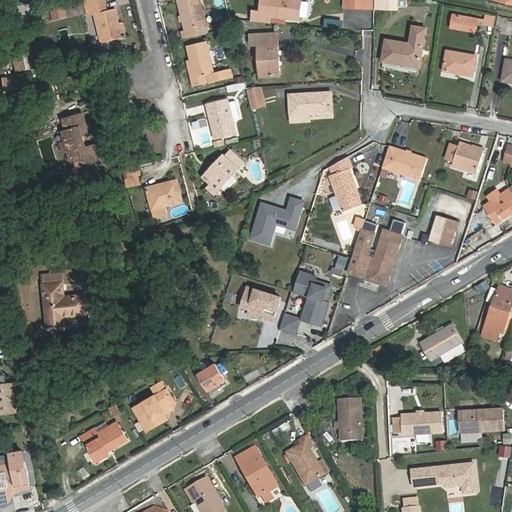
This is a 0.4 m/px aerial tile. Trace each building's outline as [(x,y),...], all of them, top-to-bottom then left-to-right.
[(100,10),(104,9),(101,0),(93,0),(84,2),(87,17),(95,15),(101,44),(121,38),(118,25),(115,10),(105,13),(101,13),(100,10)] [(182,0),(179,1),(186,33),(188,32),(189,39),(198,37),(196,30),(204,28),(206,28),(199,0),(182,0)] [(270,25),(270,18),(270,16),(282,17),(300,19),(302,0),(262,0),(261,14),(254,13),(252,23),(270,25)] [(400,10),(400,0),(379,0),(380,9),(400,10)] [(66,5),(50,8),(52,21),(68,18),(66,5)] [(482,25),(495,26),(496,15),(484,13),(482,25)] [(479,21),(455,16),(453,29),(476,33),(479,21)] [(326,17),(325,26),(343,29),(344,20),(326,17)] [(357,31),(364,24),(358,20),(352,27),(357,31)] [(205,35),(204,28),(196,30),(198,37),(205,35)] [(420,69),(427,31),(414,28),(411,46),(387,42),(384,62),(420,69)] [(262,78),(281,78),(278,34),(251,36),(252,46),(260,46),(262,78)] [(188,47),(191,61),(195,78),(191,79),(193,87),(207,84),(231,78),(229,69),(213,73),(206,43),(188,47)] [(477,58),(448,53),(445,72),(474,77),(477,58)] [(25,55),(13,57),(16,72),(28,70),(25,55)] [(195,78),(191,61),(187,62),(191,79),(195,78)] [(20,74),(2,76),(5,93),(23,90),(20,74)] [(253,110),(268,106),(262,85),(247,89),(253,110)] [(311,122),(311,120),(311,113),(333,112),(332,94),(290,97),(292,123),(311,122)] [(227,100),(206,105),(214,139),(235,134),(233,123),(227,100)] [(236,101),(228,103),(233,123),(240,121),(236,101)] [(83,108),(65,113),(68,125),(65,126),(67,135),(61,137),(64,149),(70,147),(73,157),(76,156),(80,167),(98,163),(94,151),(98,150),(95,140),(85,142),(82,132),(92,129),(89,119),(86,120),(83,108)] [(461,145),(454,168),(478,174),(484,151),(461,145)] [(459,149),(452,147),(448,161),(456,163),(459,149)] [(428,160),(389,148),(383,168),(422,180),(428,160)] [(225,156),(218,162),(220,164),(215,169),(213,167),(205,176),(212,184),(208,187),(215,193),(244,164),(232,152),(227,157),(225,156)] [(354,170),(350,158),(332,168),(335,177),(351,170),(351,171),(354,170)] [(138,166),(126,169),(129,178),(141,175),(138,166)] [(345,213),(360,208),(354,192),(358,191),(351,170),(332,178),(344,211),(345,213)] [(159,187),(146,191),(151,209),(180,201),(174,180),(158,185),(159,187)] [(485,209),(494,221),(501,216),(504,221),(511,215),(511,192),(510,190),(501,196),(497,190),(488,197),(493,204),(485,209)] [(354,192),(360,208),(364,207),(358,191),(354,192)] [(339,198),(332,201),(336,214),(344,211),(339,198)] [(303,212),(305,206),(291,202),(287,215),(294,217),(296,210),(303,212)] [(274,211),(262,208),(253,237),(263,240),(261,247),(271,250),(277,230),(278,227),(286,230),(288,233),(294,234),(297,233),(303,212),(296,210),(294,217),(287,215),(278,212),(277,215),(273,213),(274,211)] [(394,211),(392,218),(404,221),(406,214),(394,211)] [(365,219),(357,217),(355,227),(363,229),(365,219)] [(459,223),(439,217),(431,241),(451,247),(459,223)] [(379,225),(366,221),(363,229),(349,273),(366,279),(379,283),(387,286),(403,236),(407,224),(395,220),(391,232),(385,230),(378,252),(371,250),(379,225)] [(253,237),(251,244),(261,247),(263,240),(253,237)] [(349,259),(344,257),(339,274),(344,275),(349,259)] [(318,277),(301,272),(294,292),(312,297),(305,321),(323,326),(330,303),(325,301),(329,288),(316,284),(318,277)] [(97,311),(95,296),(89,297),(88,295),(71,297),(71,300),(65,300),(62,273),(43,275),(49,328),(68,326),(68,323),(91,321),(90,311),(97,311)] [(476,285),(480,293),(490,289),(487,281),(476,285)] [(511,289),(500,285),(487,326),(503,332),(511,306),(511,289)] [(283,300),(250,289),(243,308),(251,311),(250,316),(260,320),(264,321),(265,319),(275,323),(283,300)] [(302,321),(287,317),(282,332),(298,336),(302,321)] [(423,342),(433,359),(463,342),(452,325),(423,342)] [(6,342),(8,357),(16,356),(14,341),(6,342)] [(231,385),(217,365),(200,375),(210,392),(220,386),(222,389),(231,385)] [(0,415),(19,413),(15,384),(0,386),(0,415)] [(162,415),(166,413),(170,410),(172,400),(167,390),(135,409),(148,430),(165,420),(162,415)] [(339,400),(341,443),(363,441),(360,399),(339,400)] [(116,403),(103,411),(108,419),(121,412),(116,403)] [(503,409),(459,411),(460,433),(463,433),(482,432),(504,431),(503,409)] [(441,412),(402,414),(402,417),(403,431),(403,434),(442,432),(441,412)] [(402,417),(393,418),(394,431),(403,431),(402,417)] [(131,441),(120,423),(100,435),(97,429),(82,439),(99,467),(114,458),(112,453),(131,441)] [(273,432),(277,437),(289,429),(285,424),(273,432)] [(482,432),(463,433),(463,444),(483,443),(482,432)] [(288,454),(306,485),(325,474),(311,451),(314,449),(308,437),(300,441),(302,446),(288,454)] [(500,453),(510,456),(511,448),(511,446),(503,444),(500,453)] [(254,480),(262,496),(271,491),(279,486),(261,456),(242,467),(251,482),(254,480)] [(0,496),(34,490),(29,461),(0,465),(0,496)] [(453,464),(413,469),(415,485),(442,482),(447,486),(464,484),(465,492),(466,491),(477,490),(474,462),(463,463),(463,466),(456,467),(453,464)] [(195,500),(201,511),(225,511),(207,478),(186,490),(192,502),(195,500)] [(254,480),(251,482),(260,497),(262,496),(254,480)] [(275,498),(271,491),(262,496),(267,504),(275,498)] [(420,508),(420,500),(405,501),(405,509),(420,508)]
